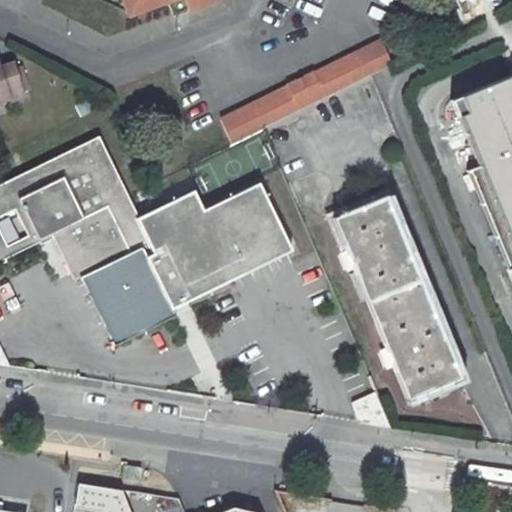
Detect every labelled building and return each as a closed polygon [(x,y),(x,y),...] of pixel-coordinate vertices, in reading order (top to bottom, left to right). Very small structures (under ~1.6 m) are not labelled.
[(116,0),(123,17),(167,0),(177,0),(182,12),(186,10),(213,0),(116,0)] [(265,130),(395,65),(384,41),(316,75),(315,73),(289,85),(290,88),(222,121),(220,121),(226,133),(232,146),(265,130)] [(0,100),(3,99),(2,96),(16,92),(7,58),(0,60),(0,100)] [(511,76),(502,80),(511,104),(511,76)] [(511,284),(511,104),(502,80),(451,101),(477,165),(465,171),(511,284)] [(102,131),(0,181),(0,262),(53,236),(72,276),(79,273),(116,346),(295,254),(260,185),(206,212),(196,192),(140,216),(102,131)] [(459,377),(385,195),(331,217),(405,399),(459,377)] [(127,511),(122,496),(78,490),(74,511),(75,511),(127,511)]
